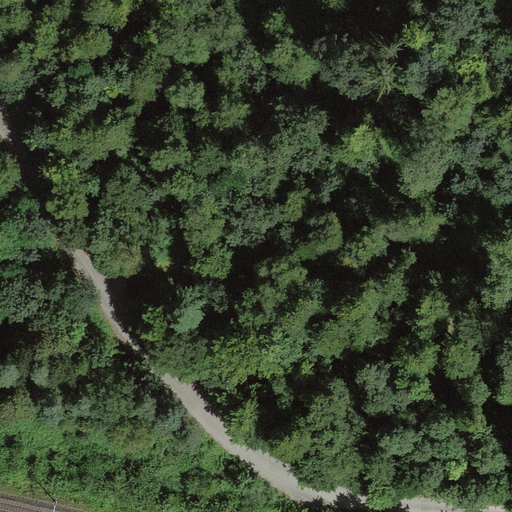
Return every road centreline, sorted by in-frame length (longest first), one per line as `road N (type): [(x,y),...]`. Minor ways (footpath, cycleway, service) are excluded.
road 1 (track): [(511,510),(496,501),(307,489),(213,429),(78,268),(0,116)]
road 2 (track): [(511,271),(302,260),(223,267),(113,310)]
